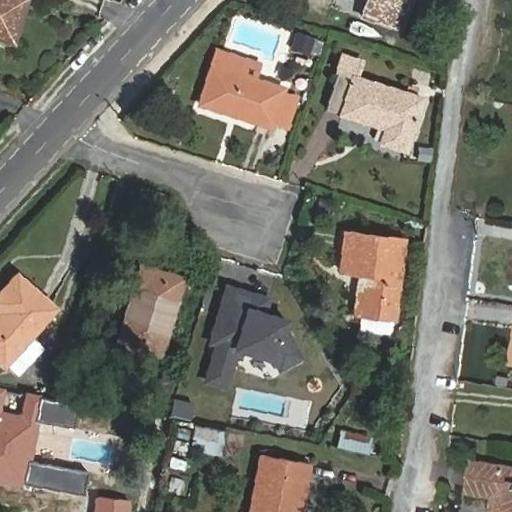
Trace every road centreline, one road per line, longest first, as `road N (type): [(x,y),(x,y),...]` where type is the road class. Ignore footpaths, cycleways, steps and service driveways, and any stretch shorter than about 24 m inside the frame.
road 1 (residential): [(476,0),(413,511)]
road 2 (residential): [(179,0),(0,194)]
